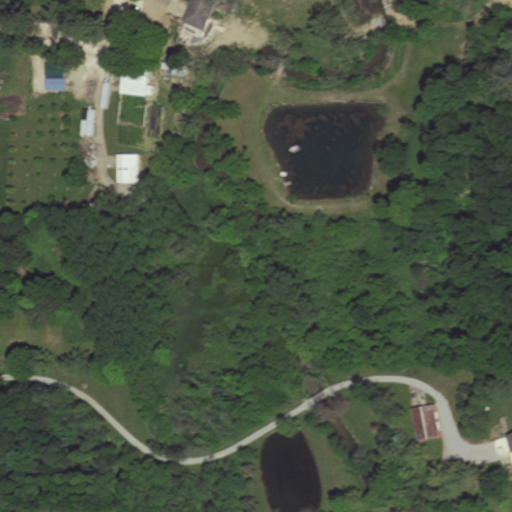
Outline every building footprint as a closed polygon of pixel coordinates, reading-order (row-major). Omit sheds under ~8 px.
[(194,0),(185,22),(209,32),(222,0),(194,0)] [(152,68),(125,65),(123,82),(151,85),(152,68)] [(119,183),(140,183),(140,154),(119,154),(119,183)] [(415,408),(421,441),(442,437),(436,404),(415,408)] [(511,453),(511,435),(496,439),(499,456),(511,453)]
